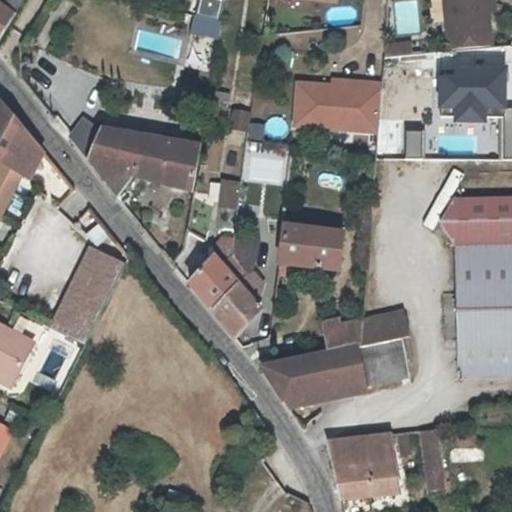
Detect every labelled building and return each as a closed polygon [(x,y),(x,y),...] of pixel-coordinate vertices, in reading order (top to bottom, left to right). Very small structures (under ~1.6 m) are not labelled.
[(0,0),(0,45),(28,0),(0,0)] [(445,0),(450,52),(492,48),(489,13),(487,0),(445,0)] [(487,0),(489,13),(495,13),(494,0),(487,0)] [(189,34),(218,38),(220,20),(192,16),(189,34)] [(409,41),(383,42),(384,55),(410,53),(409,41)] [(435,157),(511,156),(511,108),(504,109),(504,69),(434,69),(435,157)] [(335,81),(334,88),(362,90),(362,83),(335,81)] [(334,88),(300,85),(297,127),(379,134),(383,85),(362,83),(362,90),(334,88)] [(0,102),(0,182),(8,166),(19,172),(28,177),(44,153),(0,102)] [(248,129),(248,111),(228,111),(228,129),(248,129)] [(80,146),(92,125),(81,118),(69,139),(80,146)] [(403,160),(424,160),(425,131),(404,131),(403,160)] [(128,178),(197,197),(204,150),(104,133),(90,164),(120,201),(128,178)] [(8,166),(0,182),(0,209),(19,172),(8,166)] [(426,219),(435,224),(462,175),(453,170),(426,219)] [(239,213),(243,189),(225,186),(222,211),(239,213)] [(71,219),(86,208),(76,194),(61,206),(71,219)] [(374,199),(362,198),(356,269),(369,270),(374,199)] [(511,198),(455,198),(440,222),(458,249),(459,380),(511,380),(511,198)] [(216,209),(200,208),(196,234),(211,244),(216,209)] [(321,230),(296,227),(298,213),(287,213),(284,238),(283,248),(281,266),(342,274),(348,220),(324,216),(321,230)] [(99,219),(88,229),(97,240),(109,231),(99,219)] [(284,238),(265,235),(264,245),(283,248),(284,238)] [(236,256),(253,276),(262,267),(238,239),(237,245),(236,256)] [(218,250),(217,260),(191,287),(214,315),(253,276),(236,256),(237,245),(226,244),(218,250)] [(125,265),(92,248),(51,328),(84,346),(125,265)] [(264,289),(253,276),(214,315),(237,341),(264,315),(252,301),(264,289)] [(364,347),(431,334),(435,333),(430,309),(361,323),(364,347)] [(364,347),(361,323),(327,329),(330,354),(364,347)] [(0,326),(0,377),(10,382),(12,384),(33,344),(0,326)] [(431,334),(364,347),(330,354),(262,367),(291,412),(366,396),(365,392),(436,377),(431,334)] [(55,390),(77,354),(56,342),(35,379),(55,390)] [(0,382),(8,387),(10,382),(0,377),(0,382)] [(0,451),(10,431),(0,425),(0,451)] [(427,490),(445,487),(435,429),(417,433),(427,490)] [(342,503),(404,494),(396,436),(330,445),(342,503)]
